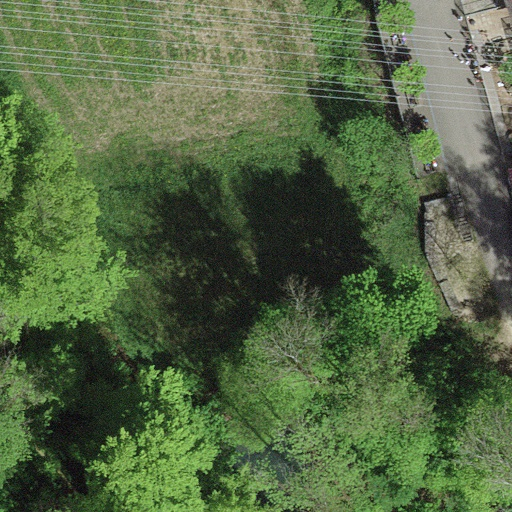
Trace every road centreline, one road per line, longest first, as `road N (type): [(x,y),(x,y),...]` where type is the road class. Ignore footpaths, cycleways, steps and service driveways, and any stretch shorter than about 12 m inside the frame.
road 1 (track): [(382,267),(222,0)]
road 2 (track): [(511,367),(459,346),(382,267)]
